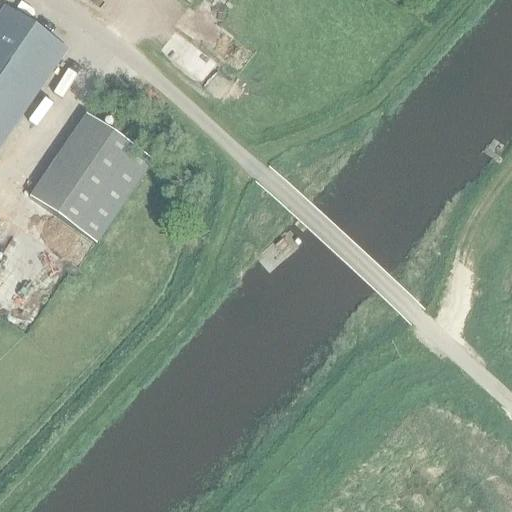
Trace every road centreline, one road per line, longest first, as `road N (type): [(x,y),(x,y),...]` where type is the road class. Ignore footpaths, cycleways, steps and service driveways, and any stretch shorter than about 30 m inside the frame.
road 1 (track): [(255,171),(231,201),(192,305),(4,511)]
road 2 (track): [(255,171),(288,144),(363,110),(469,0)]
road 3 (unclassified): [(255,171),(164,85),(50,0)]
road 4 (unclassified): [(255,171),(413,316)]
road 5 (track): [(442,343),(473,305),(501,212),(511,200)]
road 6 (unclassified): [(511,406),(413,316)]
